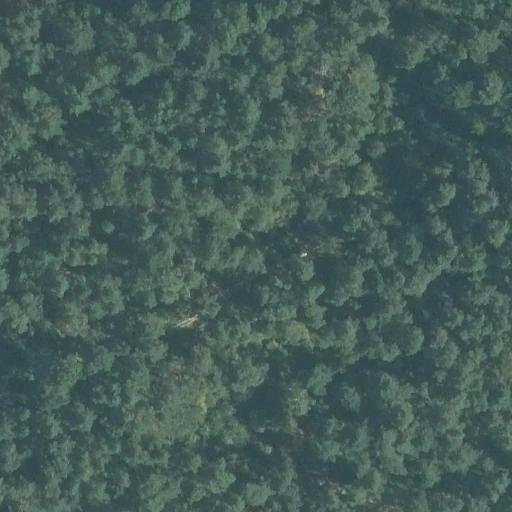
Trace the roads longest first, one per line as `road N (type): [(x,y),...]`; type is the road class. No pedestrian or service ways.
road 1 (track): [(0,386),(185,324),(251,277),(317,248),(320,300),(298,416),(305,472),(319,487),(354,491),(387,511)]
road 2 (track): [(317,248),(357,225),(429,233),(511,227)]
